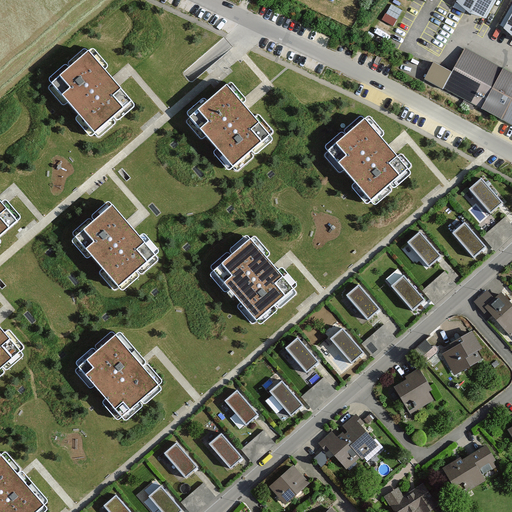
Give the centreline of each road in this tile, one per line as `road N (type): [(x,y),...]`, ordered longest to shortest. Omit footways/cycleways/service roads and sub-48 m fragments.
road 1 (residential): [(213,511),(511,248)]
road 2 (residential): [(511,152),(204,0)]
